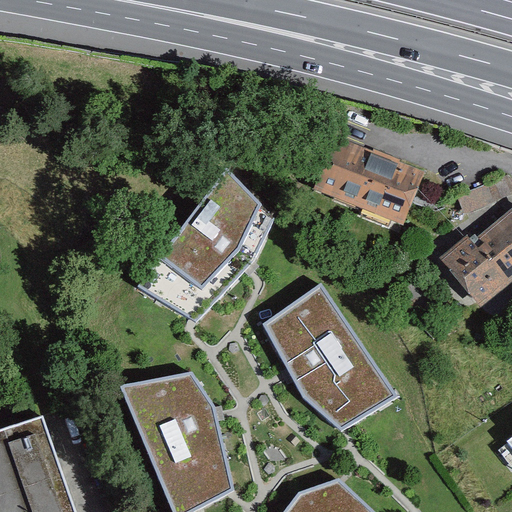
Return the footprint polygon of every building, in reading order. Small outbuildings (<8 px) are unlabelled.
[(424,176),(338,144),(320,191),(406,224),(424,176)] [(221,170),(135,284),(192,313),(197,316),(245,268),(254,259),(271,216),(221,170)] [(511,179),(511,177),(460,199),(467,217),(511,198),(511,179)] [(473,243),(448,262),(484,308),(511,285),(511,218),(476,247),(473,243)] [(288,372),(300,398),(343,427),(393,397),(321,284),(265,323),(288,372)] [(128,383),(177,511),(186,511),(228,487),(232,485),(218,418),(215,403),(190,370),(128,383)] [(20,430),(0,436),(0,511),(73,511),(42,422),(20,430)] [(374,511),(375,511),(342,484),(337,480),(297,493),(282,511),(374,511)]
